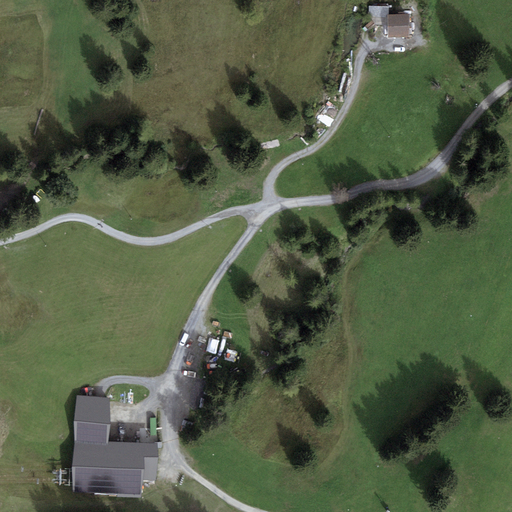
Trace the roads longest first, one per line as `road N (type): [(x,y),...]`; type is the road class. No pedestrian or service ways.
road 1 (track): [(271,206),(210,286),(171,382),(170,425),(183,462),(258,511)]
road 2 (track): [(0,242),(73,217),(146,243),(232,211),(271,206)]
road 3 (track): [(271,206),(424,176),(477,111),(511,83)]
road 4 (track): [(271,206),(276,171),(328,132),(351,94),(362,52),(404,41)]
